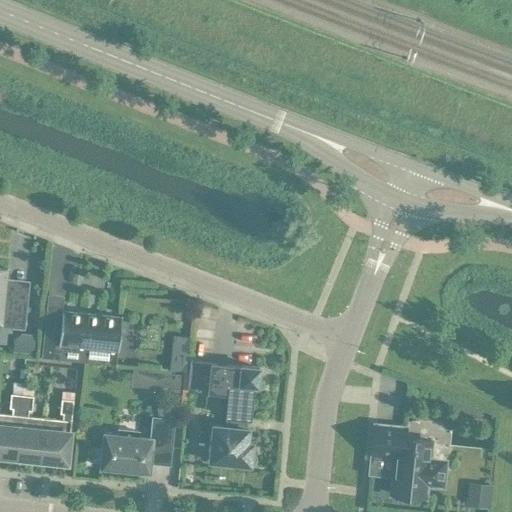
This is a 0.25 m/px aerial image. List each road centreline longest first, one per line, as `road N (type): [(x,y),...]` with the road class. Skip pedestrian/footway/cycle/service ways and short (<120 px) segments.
road 1 (residential): [(347,342),(0,205)]
road 2 (tertiary): [(305,133),(0,11)]
road 3 (residential): [(316,511),(326,401),(347,342)]
